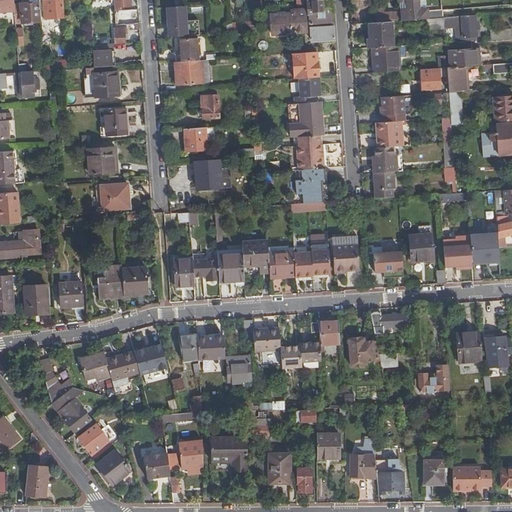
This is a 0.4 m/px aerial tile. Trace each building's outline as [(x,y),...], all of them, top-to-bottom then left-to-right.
[(0,0),(0,13),(17,12),(16,5),(15,0),(0,0)] [(42,22),(40,0),(29,0),(30,4),(23,5),(24,23),(42,22)] [(63,0),(54,0),(55,1),(45,2),(46,22),(65,20),(63,0)] [(114,0),(115,14),(123,13),(122,9),(133,9),(132,0),(114,0)] [(305,0),(306,8),(307,25),(333,23),(331,0),(305,0)] [(408,14),(400,14),(401,24),(424,22),(441,21),(441,15),(425,16),(424,12),(419,12),(417,0),(399,0),(400,6),(407,6),(408,14)] [(24,23),(23,5),(16,5),(17,12),(17,20),(18,24),(24,23)] [(166,9),(168,39),(186,38),(184,8),(182,8),(166,9)] [(273,35),(307,33),(307,29),(307,25),(306,8),(290,9),(291,16),(272,17),(273,35)] [(400,14),(374,15),(375,25),(391,24),(401,24),(400,14)] [(475,25),(475,19),(443,21),(443,29),(460,28),(461,45),(476,44),(475,33),(478,33),(478,25),(475,25)] [(425,33),(443,32),(443,29),(443,21),(441,21),(424,22),(425,33)] [(392,48),(391,24),(375,25),(368,26),(370,50),(373,49),(392,48)] [(234,31),(234,35),(239,34),(249,34),(259,33),(258,26),(234,28),(234,31)] [(15,28),(16,45),(24,45),(23,27),(15,28)] [(308,43),(334,41),(334,28),(307,29),(307,33),(308,43)] [(491,33),(492,43),(511,42),(511,40),(511,32),(491,33)] [(130,33),(119,34),(119,44),(130,44),(130,33)] [(175,56),(176,63),(204,61),(203,40),(178,42),(178,56),(175,56)] [(93,51),(113,48),(112,41),(92,44),(93,51)] [(446,49),(448,67),(466,66),(482,64),(481,47),(446,49)] [(397,73),(395,48),(392,48),(373,49),(374,74),(397,73)] [(100,65),(101,68),(115,67),(114,55),(100,56),(100,60),(97,60),(97,65),(100,65)] [(278,59),(263,59),(263,69),(278,69),(278,59)] [(439,60),(440,71),(441,71),(447,70),(446,59),(439,60)] [(48,62),(49,72),(56,71),(69,70),(68,61),(48,62)] [(207,85),(206,61),(204,61),(176,63),(174,64),(175,87),(207,85)] [(294,73),(294,80),(298,79),(318,78),(317,62),(306,62),(306,72),(294,73)] [(466,66),(448,67),(449,92),(467,91),(466,66)] [(511,75),(511,66),(494,68),(494,76),(511,75)] [(95,76),(94,69),(84,69),(86,100),(96,99),(95,76)] [(42,97),(57,95),(56,71),(49,72),(46,72),(40,72),(40,76),(49,76),(51,91),(42,92),(42,97)] [(431,75),(431,71),(421,72),(422,75),(421,75),(421,92),(439,92),(438,75),(431,75)] [(40,76),(40,72),(28,73),(23,73),(24,92),(25,96),(25,98),(42,97),(42,92),(42,90),(37,90),(36,80),(40,80),(40,76)] [(95,76),(96,99),(116,97),(115,85),(118,85),(117,75),(95,76)] [(294,98),(294,104),(310,103),(310,98),(313,98),(319,98),(318,78),(298,79),(299,99),(294,98)] [(457,128),(456,95),(449,96),(450,121),(451,128),(457,128)] [(203,98),(204,119),(220,118),(219,96),(203,98)] [(402,123),(401,98),(380,99),(382,124),(396,124),(399,123),(402,123)] [(439,98),(425,99),(425,109),(440,108),(439,98)] [(511,100),(499,101),(500,126),(511,125),(511,100)] [(322,136),(321,103),(314,103),(310,103),(294,104),(288,105),(291,137),(294,137),(317,136),(322,136)] [(100,129),(101,138),(126,136),(125,111),(105,113),(106,129),(100,129)] [(0,140),(9,140),(8,123),(5,123),(4,115),(0,115),(0,140)] [(397,148),(396,124),(382,124),(377,124),(378,138),(375,138),(375,149),(391,149),(397,148)] [(481,137),(482,159),(511,157),(511,143),(511,128),(496,129),(496,136),(481,137)] [(207,152),(205,129),(184,130),(186,153),(207,152)] [(318,169),(317,136),(294,137),(294,146),(292,147),(293,171),(305,170),(318,169)] [(89,150),(91,175),(119,173),(117,148),(89,150)] [(238,151),(238,159),(254,158),(254,152),(254,149),(238,151)] [(392,157),(391,149),(375,149),(373,150),(373,158),(374,174),(392,173),(393,173),(392,157)] [(263,152),(260,152),(254,152),(254,158),(254,160),(264,159),(265,157),(265,154),(263,152)] [(0,153),(0,175),(17,174),(17,170),(14,170),(13,153),(0,153)] [(399,157),(392,157),(393,173),(400,173),(399,157)] [(219,159),(193,161),(196,191),(222,188),(219,159)] [(306,194),(307,203),(313,203),(322,202),(321,185),(329,185),(327,168),(318,169),(305,170),(305,179),(299,180),(299,195),(306,194)] [(293,171),(291,171),(291,184),(296,183),(297,204),(301,204),(307,203),(306,194),(299,195),(299,180),(305,179),(305,170),(293,171)] [(450,184),(453,184),(453,170),(444,171),(444,184),(450,184)] [(393,190),(392,173),(374,174),(372,174),(373,199),(390,198),(390,190),(393,190)] [(0,175),(0,186),(18,185),(17,174),(0,175)] [(102,187),(103,212),(131,210),(129,185),(102,187)] [(0,225),(19,224),(18,193),(0,194),(0,225)] [(506,213),(494,214),(494,217),(505,216),(511,215),(511,197),(504,198),(506,213)] [(313,213),(313,203),(307,203),(301,204),(301,213),(313,213)] [(301,213),(301,204),(297,204),(288,205),(288,214),(301,213)] [(189,213),(189,224),(197,224),(196,213),(189,213)] [(223,218),(217,219),(220,253),(228,253),(227,242),(224,242),(223,218)] [(511,223),(495,227),(495,233),(496,235),(497,248),(502,248),(506,248),(506,238),(511,237),(511,223)] [(25,243),(0,244),(0,256),(5,256),(5,259),(21,259),(21,255),(40,254),(39,232),(24,233),(25,243)] [(323,234),(310,235),(310,244),(323,243),(323,234)] [(410,262),(434,260),(432,235),(421,235),(408,236),(410,262)] [(469,245),(470,262),(498,259),(497,248),(496,235),(468,237),(469,239),(469,245)] [(441,241),(442,248),(469,245),(469,239),(468,237),(468,236),(465,236),(465,239),(441,241)] [(329,238),(331,272),(356,270),(354,237),(329,238)] [(267,241),(243,242),(245,254),(246,267),(261,266),(261,273),(269,273),(268,253),(268,248),(267,241)] [(308,247),(291,248),(291,252),(292,276),(293,278),(295,278),(311,276),(311,275),(324,274),(327,274),(325,245),(308,246),(308,247)] [(442,248),(443,268),(454,266),(470,265),(470,264),(470,262),(469,245),(442,248)] [(269,277),(292,276),(291,252),(288,252),(268,253),(269,273),(269,277)] [(401,252),(374,253),(375,272),(384,271),(385,278),(404,276),(401,252)] [(222,281),(247,280),(246,267),(245,254),(220,256),(222,278),(222,281)] [(208,278),(222,278),(220,256),(193,258),(193,261),(195,276),(208,276),(208,278)] [(178,288),(197,287),(195,276),(193,261),(176,262),(178,288)] [(99,301),(125,300),(125,298),(123,271),(123,268),(103,269),(104,280),(97,280),(99,301)] [(146,270),(123,271),(125,298),(148,297),(146,270)] [(436,272),(437,284),(445,284),(444,271),(436,272)] [(0,278),(0,314),(13,314),(10,278),(0,278)] [(81,284),(58,285),(60,310),(82,309),(81,284)] [(46,286),(24,287),(26,315),(47,314),(46,286)] [(379,316),(378,309),(368,309),(375,334),(392,331),(392,328),(399,327),(399,325),(409,324),(407,317),(403,317),(403,314),(379,316)] [(319,345),(339,344),(336,321),(317,322),(318,332),(318,334),(319,344),(319,345)] [(317,322),(310,323),(310,333),(318,332),(317,322)] [(245,343),(253,342),(253,330),(253,327),(244,328),(245,343)] [(266,329),(253,330),(253,342),(254,352),(260,351),(281,350),(280,348),(279,332),(266,333),(266,329)] [(461,363),(484,360),(481,331),(458,333),(461,363)] [(224,336),(198,338),(199,361),(226,358),(226,356),(226,354),(224,354),(224,336)] [(375,364),(382,360),(380,354),(378,346),(373,346),(372,342),(368,342),(364,342),(363,338),(359,336),(351,337),(348,340),(347,340),(350,366),(352,366),(354,368),(360,367),(362,365),(366,365),(366,361),(372,360),(372,364),(375,364)] [(198,338),(180,339),(183,364),(199,363),(199,361),(198,338)] [(507,357),(511,356),(511,347),(511,340),(505,341),(506,338),(487,340),(490,370),(508,369),(507,357)] [(301,363),(321,363),(319,345),(319,344),(300,345),(300,347),(301,363)] [(161,345),(134,353),(138,373),(140,377),(167,369),(161,345)] [(290,351),(281,351),(281,358),(282,367),(302,366),(301,363),(300,347),(289,348),(290,351)] [(260,359),(281,358),(281,351),(281,350),(260,351),(260,359)] [(108,381),(138,373),(134,353),(134,352),(105,360),(108,379),(108,381)] [(95,381),(108,379),(105,360),(104,355),(80,360),(83,379),(94,376),(95,381)] [(226,365),(227,382),(241,381),(240,385),(250,385),(249,356),(234,356),(234,364),(226,365)] [(234,356),(226,356),(226,358),(226,365),(234,364),(234,356)] [(16,360),(18,377),(33,376),(33,369),(39,368),(36,358),(16,360)] [(48,360),(39,362),(52,401),(63,393),(74,385),(73,384),(71,377),(61,385),(51,373),(48,360)] [(422,392),(452,391),(449,367),(443,368),(445,376),(439,376),(438,380),(429,380),(429,377),(419,377),(419,382),(416,382),(416,391),(422,391),(422,392)] [(179,379),(169,379),(172,392),(181,391),(179,379)] [(196,407),(201,407),(200,401),(200,381),(190,382),(193,399),(195,399),(196,407)] [(52,401),(51,402),(58,410),(63,406),(69,414),(64,418),(75,433),(92,420),(74,397),(84,389),(73,384),(74,385),(63,393),(52,401)] [(352,393),(343,394),(345,403),(353,402),(352,393)] [(284,410),(284,402),(259,401),(259,409),(284,410)] [(226,402),(226,411),(246,410),(250,410),(250,402),(226,402)] [(63,406),(58,410),(64,418),(69,414),(63,406)] [(166,409),(167,416),(177,415),(175,407),(166,409)] [(300,422),(317,422),(317,410),(301,410),(300,422)] [(191,421),(190,415),(177,415),(167,416),(161,417),(162,424),(191,421)] [(3,416),(0,417),(0,444),(4,450),(20,437),(3,416)] [(254,418),(253,434),(269,435),(270,419),(254,418)] [(76,438),(92,459),(110,444),(93,424),(76,438)] [(338,432),(317,433),(317,457),(339,457),(338,432)] [(233,470),(247,470),(247,435),(210,436),(210,460),(232,460),(233,470)] [(202,441),(180,441),(181,470),(191,470),(191,473),(202,473),(202,441)] [(146,475),(170,473),(169,467),(166,452),(166,450),(160,451),(159,449),(157,448),(155,447),(153,448),(152,448),(150,449),(149,451),(149,453),(143,453),(146,475)] [(94,464),(110,484),(128,471),(112,450),(94,464)] [(175,451),(166,452),(169,467),(177,466),(175,451)] [(269,454),(269,483),(289,483),(290,454),(269,454)] [(366,479),(376,479),(375,460),(375,457),(351,458),(350,477),(366,477),(366,479)] [(399,460),(375,460),(376,479),(377,495),(384,495),(384,492),(399,491),(399,495),(404,495),(404,473),(402,473),(402,468),(400,466),(398,465),(399,460)] [(424,461),(424,486),(444,487),(444,461),(424,461)] [(47,467),(28,465),(25,495),(44,497),(47,467)] [(307,493),(307,503),(313,503),(314,493),(311,492),(312,469),(296,468),(296,485),(298,485),(298,492),(307,493)] [(481,489),(492,490),(492,474),(481,473),(481,470),(453,469),(453,492),(465,493),(465,491),(470,491),(470,492),(481,492),(481,489)] [(511,471),(503,471),(503,489),(511,489),(511,471)] [(170,476),(172,491),(180,490),(177,474),(170,476)]
